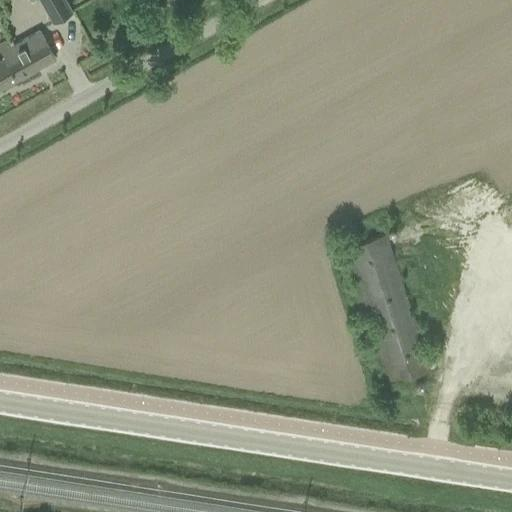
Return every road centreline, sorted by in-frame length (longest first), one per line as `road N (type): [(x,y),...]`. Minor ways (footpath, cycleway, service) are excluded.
road 1 (tertiary): [(511,480),(0,402)]
road 2 (unclassified): [(0,146),(260,0)]
